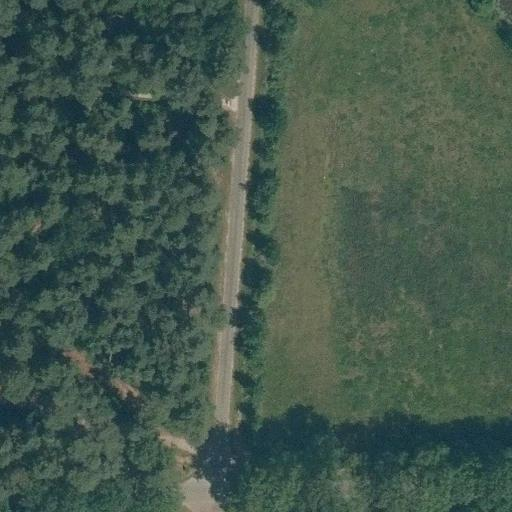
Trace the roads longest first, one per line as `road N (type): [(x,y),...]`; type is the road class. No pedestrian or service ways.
road 1 (unclassified): [(218,495),(252,0)]
road 2 (unclassified): [(218,495),(511,491)]
road 3 (unclassified): [(0,510),(218,495)]
